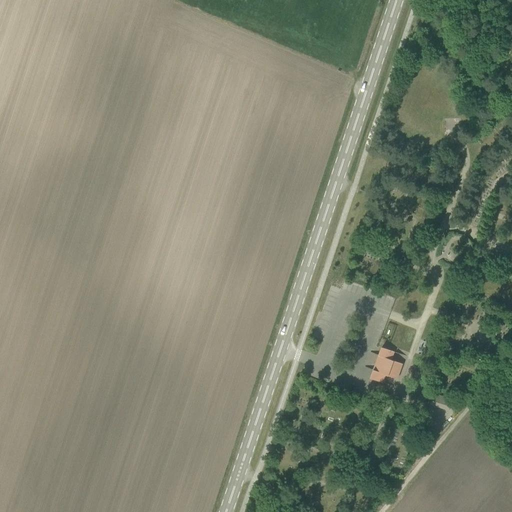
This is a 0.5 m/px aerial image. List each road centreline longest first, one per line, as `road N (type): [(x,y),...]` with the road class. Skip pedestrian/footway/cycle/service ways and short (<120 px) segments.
road 1 (primary): [(225,511),(396,0)]
road 2 (track): [(511,348),(380,511)]
